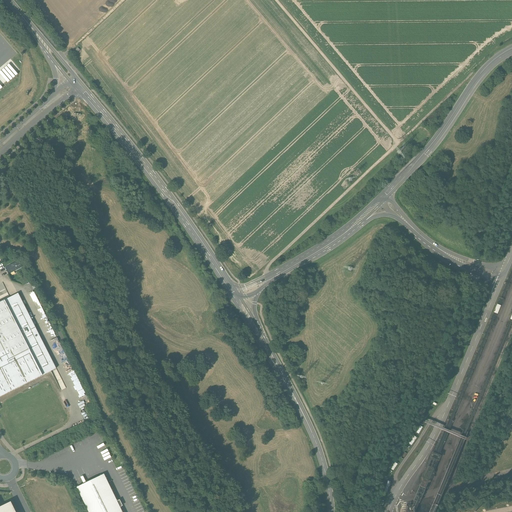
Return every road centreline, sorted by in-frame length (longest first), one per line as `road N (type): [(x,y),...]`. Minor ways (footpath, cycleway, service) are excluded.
road 1 (track): [(277,0),(398,144),(267,266),(267,280)]
road 2 (track): [(207,511),(120,362),(62,227),(42,235)]
road 3 (secondary): [(75,81),(170,198),(256,333)]
road 4 (secondary): [(256,333),(319,451),(330,511)]
